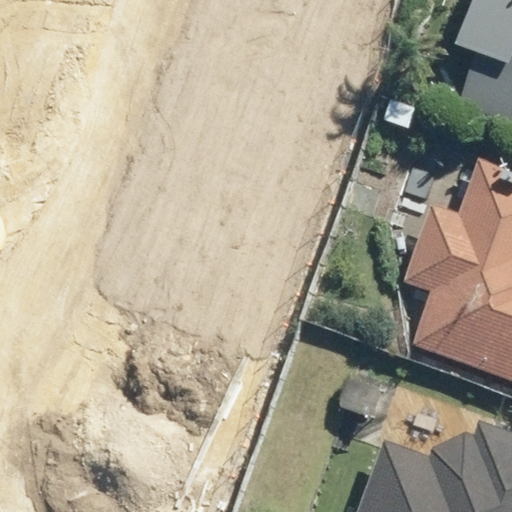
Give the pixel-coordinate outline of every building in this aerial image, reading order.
[(511,0),(489,0),(470,52),(488,58),(469,106),(511,122),(511,0)] [(390,124),(416,134),(424,111),(398,102),(390,124)] [(442,206),(413,284),(442,295),(422,348),(511,381),(511,170),(492,163),(472,217),(442,206)] [(396,400),(356,377),(326,427),(367,451),(396,400)] [(511,511),(511,433),(489,425),(484,439),(473,436),(445,449),(440,462),(393,445),(367,511),(511,511)]
